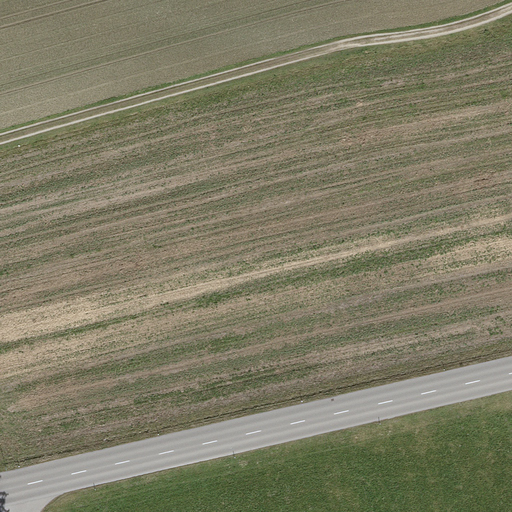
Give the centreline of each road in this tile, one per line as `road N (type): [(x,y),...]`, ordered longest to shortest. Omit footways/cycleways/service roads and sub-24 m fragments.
road 1 (track): [(511,8),(455,28),(338,46),(0,140)]
road 2 (tertiary): [(0,490),(511,372)]
